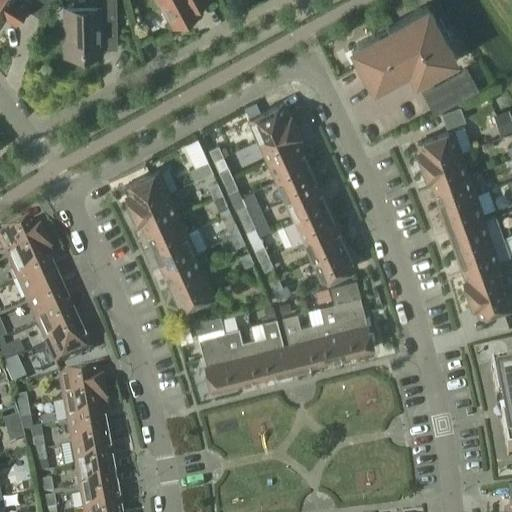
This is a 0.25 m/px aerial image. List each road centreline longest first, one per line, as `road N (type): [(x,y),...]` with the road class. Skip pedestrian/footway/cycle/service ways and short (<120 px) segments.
road 1 (residential): [(453,511),(435,394),(409,297),(379,211),(310,64),(65,193)]
road 2 (residential): [(172,511),(128,332),(65,193)]
road 3 (residential): [(28,137),(278,0)]
